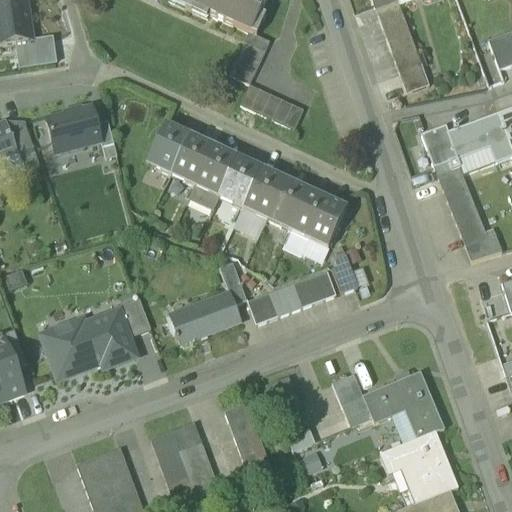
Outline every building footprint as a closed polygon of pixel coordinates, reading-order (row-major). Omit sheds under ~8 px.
[(193,0),(166,0),(189,10),(193,0)] [(268,0),(193,0),(189,10),(248,38),(250,39),(259,19),(268,0)] [(397,2),(396,0),(367,0),(372,11),(397,2)] [(397,5),(398,9),(423,0),(396,0),(397,2),(398,5),(397,5)] [(372,11),(376,23),(400,14),(398,9),(397,5),(398,5),(397,2),(372,11)] [(0,49),(16,48),(32,45),(26,6),(0,10),(0,49)] [(376,23),(381,34),(404,25),(400,14),(376,23)] [(264,21),(259,19),(250,39),(255,41),(264,21)] [(381,34),(385,45),(408,36),(404,25),(381,34)] [(389,56),(413,48),(408,36),(385,45),(389,56)] [(511,37),(488,46),(498,75),(511,70),(511,37)] [(248,38),(243,48),(264,58),(269,47),(255,41),(250,39),(248,38)] [(32,45),(16,48),(19,73),(55,68),(51,42),(32,45)] [(243,48),(238,59),(259,69),(264,58),(243,48)] [(389,56),(393,68),(417,59),(413,48),(389,56)] [(238,59),(233,70),(254,80),(259,69),(238,59)] [(393,68),(398,79),(421,70),(417,59),(393,68)] [(249,90),(254,80),(233,70),(228,81),(249,90)] [(430,93),(421,70),(398,79),(406,102),(430,93)] [(260,96),(249,90),(239,111),(250,116),(260,96)] [(270,101),(260,96),(250,116),(261,121),(270,101)] [(281,106),(270,101),(261,121),(272,126),(281,106)] [(292,111),(281,106),(272,126),(282,131),(292,111)] [(303,116),(292,111),(282,131),(293,136),(303,116)] [(511,112),(497,118),(508,146),(511,144),(511,112)] [(91,113),(45,125),(54,159),(100,146),(96,129),(91,113)] [(497,118),(447,137),(446,137),(457,165),(488,153),(494,168),(511,161),(511,157),(508,146),(497,118)] [(18,159),(17,159),(16,157),(8,135),(5,126),(0,128),(0,186),(25,177),(21,167),(18,159)] [(107,126),(96,129),(100,146),(105,164),(117,161),(107,126)] [(32,152),(32,151),(24,129),(11,134),(19,156),(32,152)] [(161,172),(159,176),(170,181),(172,177),(186,146),(177,141),(179,137),(164,130),(147,165),(161,172)] [(461,176),(457,165),(446,137),(447,137),(445,131),(421,140),(426,154),(427,154),(432,167),(431,167),(438,185),(461,176)] [(11,134),(8,135),(16,157),(19,156),(11,134)] [(189,141),(179,137),(177,141),(186,146),(189,141)] [(183,187),(194,192),(211,156),(201,152),(203,148),(189,141),(186,146),(172,177),(185,183),(183,187)] [(213,152),(203,148),(201,152),(211,156),(213,152)] [(18,159),(21,167),(24,166),(36,162),(32,152),(19,156),(16,157),(17,159),(18,159)] [(211,156),(194,192),(218,203),(220,199),(234,168),(225,163),(227,159),(213,152),(211,156)] [(457,165),(461,176),(462,180),(494,168),(488,153),(457,165)] [(237,163),(227,159),(225,163),(234,168),(237,163)] [(36,162),(24,166),(27,175),(39,170),(36,162)] [(237,163),(234,168),(220,199),(233,205),(231,209),(242,214),(244,210),(259,179),(249,174),(251,170),(237,163)] [(145,170),(159,176),(161,172),(147,165),(145,170)] [(261,174),(251,170),(249,174),(259,179),(261,174)] [(261,174),(259,179),(244,210),(257,216),(255,220),(266,225),(268,221),(283,190),(273,185),(275,181),(261,174)] [(438,185),(442,196),(465,187),(462,180),(461,176),(438,185)] [(170,181),(183,187),(185,183),(172,177),(170,181)] [(285,185),(275,181),(273,185),(283,190),(285,185)] [(285,185),(283,190),(268,221),(281,227),(279,231),(289,236),(290,237),(307,201),(297,197),(299,192),(285,185)] [(469,198),(465,187),(442,196),(446,207),(469,198)] [(213,214),(218,203),(194,192),(188,204),(212,215),(213,214)] [(309,197),(299,192),(297,197),(307,201),(309,197)] [(309,197),(307,201),(290,237),(308,245),(327,254),(346,214),(309,197)] [(474,210),(469,198),(446,207),(451,218),(474,210)] [(218,203),(231,209),(233,205),(220,199),(218,203)] [(231,209),(218,203),(213,214),(237,225),(242,214),(231,209)] [(242,214),(255,220),(257,216),(244,210),(242,214)] [(478,221),(474,210),(451,218),(455,230),(478,221)] [(242,214),(237,225),(232,234),(257,246),(266,225),(255,220),(242,214)] [(266,225),(279,231),(281,227),(268,221),(266,225)] [(482,232),(478,221),(455,230),(460,241),(482,232)] [(487,243),(482,232),(460,241),(464,252),(487,243)] [(301,259),(308,245),(290,237),(289,236),(282,250),(301,259)] [(498,239),(487,243),(464,252),(469,266),(503,253),(498,239)] [(308,245),(301,259),(310,256),(323,262),(327,254),(308,245)] [(301,259),(320,268),(323,262),(310,256),(301,259)] [(331,275),(340,299),(357,293),(351,277),(348,268),(331,275)] [(233,311),(246,306),(232,269),(219,274),(228,300),(229,299),(233,311)] [(351,277),(357,293),(368,288),(363,272),(351,277)] [(23,275),(3,282),(8,297),(28,289),(23,275)] [(327,278),(314,282),(323,305),(335,301),(327,278)] [(314,282),(303,287),(312,309),(323,305),(314,282)] [(511,286),(500,290),(510,319),(511,318),(511,286)] [(303,287),(292,291),(301,314),(312,309),(303,287)] [(292,291),(281,295),(289,318),(301,314),(292,291)] [(281,295),(270,299),(278,322),(289,318),(281,295)] [(178,346),(179,350),(240,328),(233,311),(229,299),(228,300),(169,322),(175,340),(174,341),(176,346),(178,346)] [(270,299),(258,303),(267,326),(278,322),(270,299)] [(137,301),(115,310),(119,320),(128,344),(150,335),(137,301)] [(255,330),(267,326),(258,303),(246,308),(255,330)] [(52,338),(41,342),(57,385),(101,369),(103,374),(135,363),(128,344),(119,320),(84,332),(82,327),(71,331),(69,326),(50,333),(52,338)] [(14,335),(2,339),(4,345),(15,373),(26,369),(14,335)] [(0,346),(0,406),(24,397),(15,373),(4,345),(3,345),(0,346)] [(511,367),(501,371),(505,382),(511,379),(511,367)] [(410,415),(422,443),(434,438),(443,435),(419,378),(362,402),(363,402),(367,413),(372,425),(374,430),(391,423),(404,417),(410,415)] [(331,389),(336,400),(358,391),(353,380),(331,389)] [(266,392),(274,412),(296,403),(288,383),(266,392)] [(336,400),(340,411),(363,402),(362,402),(358,391),(336,400)] [(340,411),(345,423),(367,413),(363,402),(340,411)] [(274,413),(279,424),(301,415),(296,404),(274,413)] [(223,417),(228,429),(250,420),(246,409),(223,417)] [(372,425),(367,413),(345,423),(350,434),(372,425)] [(305,426),(301,415),(279,424),(283,435),(305,426)] [(410,415),(404,417),(416,445),(422,443),(410,415)] [(404,417),(391,423),(402,451),(416,445),(404,417)] [(228,429),(232,440),(254,431),(250,420),(228,429)] [(310,437),(305,426),(283,435),(288,446),(310,437)] [(172,436),(176,448),(198,440),(193,428),(172,436)] [(232,440),(236,451),(258,442),(254,431),(232,440)] [(150,444),(154,456),(176,448),(172,436),(150,444)] [(314,448),(310,437),(288,446),(292,457),(314,448)] [(457,493),(434,438),(422,443),(416,445),(402,451),(379,461),(387,481),(391,480),(406,474),(414,493),(420,508),(441,500),(448,497),(457,493)] [(202,451),(198,440),(176,448),(180,459),(202,451)] [(236,451),(240,462),(263,453),(258,442),(236,451)] [(154,456),(158,467),(180,459),(176,448),(154,456)] [(206,462),(202,451),(180,459),(184,470),(206,462)] [(240,462),(244,473),(267,464),(263,453),(240,462)] [(98,464),(102,476),(124,467),(120,455),(98,464)] [(323,474),(316,457),(302,463),(309,480),(323,474)] [(158,467),(162,478),(184,470),(180,459),(158,467)] [(210,473),(206,462),(184,470),(188,481),(210,473)] [(76,472),(80,484),(102,476),(98,464),(76,472)] [(244,473),(248,484),(271,475),(267,464),(244,473)] [(128,478),(124,467),(102,476),(106,487),(128,478)] [(162,478),(166,489),(188,481),(184,470),(162,478)] [(214,484),(210,473),(188,481),(192,492),(214,484)] [(409,496),(414,493),(406,474),(391,480),(400,499),(409,496)] [(275,487),(271,475),(248,484),(253,496),(275,487)] [(80,484),(85,495),(106,487),(102,476),(80,484)] [(132,489),(128,478),(106,487),(110,497),(132,489)] [(166,489),(170,500),(192,492),(188,481),(166,489)] [(218,495),(214,484),(192,492),(196,503),(218,495)] [(85,495),(89,506),(110,497),(106,487),(85,495)] [(136,500),(132,489),(110,497),(114,509),(136,500)] [(170,500),(174,511),(196,503),(192,492),(170,500)] [(409,496),(415,511),(420,508),(414,493),(409,496)] [(208,511),(223,507),(218,495),(196,503),(199,511),(208,511)] [(89,506),(90,511),(105,511),(114,509),(110,497),(89,506)] [(454,511),(448,497),(441,500),(446,511),(454,511)] [(138,511),(140,511),(136,500),(114,509),(115,511),(138,511)] [(446,511),(441,500),(420,508),(415,511),(411,511),(446,511)] [(199,511),(196,503),(174,511),(199,511)]
